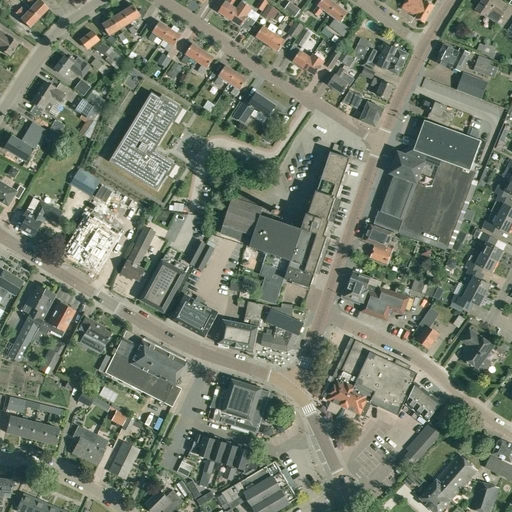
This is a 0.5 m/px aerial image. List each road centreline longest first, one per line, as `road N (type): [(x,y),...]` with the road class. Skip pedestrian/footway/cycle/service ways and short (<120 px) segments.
road 1 (primary): [(290,385),(138,320),(0,235)]
road 2 (residential): [(378,144),(163,0)]
road 3 (residential): [(511,435),(422,361),(322,311)]
road 4 (tertiary): [(322,311),(378,144)]
road 5 (unknown): [(346,488),(396,457),(399,429),(379,423),(332,458)]
road 6 (residential): [(0,116),(59,28),(98,0)]
road 7 (residential): [(128,511),(70,476),(0,455)]
